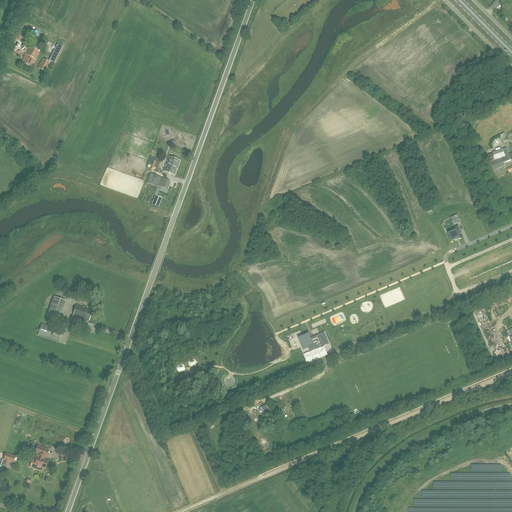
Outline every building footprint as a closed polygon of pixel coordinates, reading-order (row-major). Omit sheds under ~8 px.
[(26,40),(28,37),(27,36),(18,31),(14,38),(22,42),(23,39),(26,40)] [(34,61),(39,51),(30,47),(26,56),(25,55),(21,62),(32,68),(35,62),(34,61)] [(50,63),(42,59),(37,68),(45,72),(50,63)] [(504,142),(508,140),(504,133),(500,135),(504,142)] [(492,154),(494,159),(495,160),(505,156),(502,150),(492,153),(492,154)] [(494,159),(492,154),(486,156),(488,162),(494,159)] [(158,171),(161,159),(155,157),(151,169),(158,171)] [(164,171),(174,175),(180,161),(169,157),(164,171)] [(490,163),(493,170),(505,165),(502,158),(490,163)] [(154,186),(158,176),(150,173),(147,183),(154,186)] [(161,177),(154,194),(154,195),(155,195),(152,204),(158,207),(162,197),(157,195),(159,190),(167,193),(168,189),(168,188),(170,181),(161,177)] [(455,230),(448,233),(451,241),(459,238),(458,234),(461,233),(458,226),(454,227),(455,230)] [(87,301),(96,304),(98,299),(89,296),(87,301)] [(66,302),(53,298),(46,316),(59,321),(66,302)] [(84,306),(83,307),(77,305),(71,321),(79,325),(81,319),(88,322),(92,311),(87,309),(87,307),(84,306)] [(41,324),(38,336),(58,342),(62,331),(41,324)] [(309,333),(298,338),(303,349),(308,347),(314,345),(313,344),(316,343),(318,348),(329,343),(324,333),(311,338),(309,333)] [(47,461),(44,460),(45,456),(46,456),(48,450),(38,446),(35,453),(38,453),(39,454),(38,457),(36,457),(35,461),(32,460),(30,467),(34,468),(35,466),(42,468),(44,469),(45,467),(46,466),(47,464),(46,463),(47,461)] [(10,464),(12,457),(13,455),(5,453),(2,463),(10,466),(10,464)]
